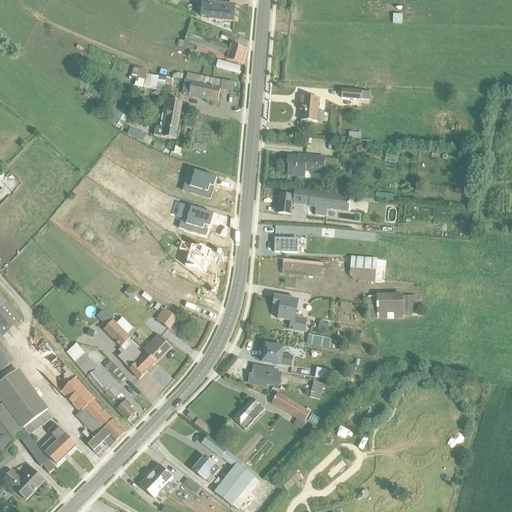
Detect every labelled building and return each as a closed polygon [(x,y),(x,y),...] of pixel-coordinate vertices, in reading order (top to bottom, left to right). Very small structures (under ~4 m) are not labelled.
[(203,2),(201,18),(208,19),(208,20),(234,23),(235,6),(203,2)] [(393,15),(393,24),(403,24),(403,15),(393,15)] [(183,49),(196,53),(196,52),(243,66),(247,51),(228,45),(228,46),(191,35),(193,31),(189,30),(185,42),(183,49)] [(140,69),(135,86),(156,90),(155,93),(169,96),(171,88),(173,88),(175,79),(146,74),(147,71),(140,69)] [(188,75),(186,82),(221,89),(221,91),(234,93),(235,84),(188,75)] [(185,82),(182,94),(218,102),(221,91),(221,89),(186,82),(185,82)] [(342,91),(341,100),(370,102),(371,93),(342,91)] [(302,98),(301,106),(303,106),(302,122),(324,124),(325,113),(319,112),(320,99),(302,98)] [(156,127),(154,136),(176,140),(183,103),(165,100),(160,128),(156,127)] [(112,108),(109,114),(120,120),(123,114),(112,108)] [(134,129),(130,137),(136,141),(137,140),(150,147),(154,139),(134,129)] [(156,142),(153,147),(162,152),(165,147),(156,142)] [(171,154),(170,158),(182,160),(183,155),(181,155),(182,145),(176,144),(174,153),(172,152),(172,154),(171,154)] [(198,144),(197,150),(204,152),(206,145),(198,144)] [(114,145),(91,175),(93,177),(93,176),(95,177),(94,178),(112,191),(134,159),(114,145)] [(288,158),(287,167),(289,167),(288,177),(305,179),(306,173),(324,175),(324,173),(336,174),(337,162),(325,160),(325,158),(298,156),(298,159),(288,158)] [(280,189),(277,214),(292,216),(294,196),(295,190),(280,189)] [(152,190),(145,204),(164,214),(172,200),(152,190)] [(295,192),(293,204),(309,206),(309,209),(316,210),(315,216),(326,218),(327,211),(349,214),(351,199),(295,192)] [(48,216),(59,223),(75,201),(65,194),(48,216)] [(376,194),(375,199),(396,202),(397,196),(376,194)] [(106,223),(96,242),(102,245),(121,254),(123,250),(126,252),(129,246),(126,244),(138,219),(120,211),(113,226),(106,223)] [(151,242),(140,271),(160,279),(167,261),(159,258),(165,242),(153,238),(152,242),(151,242)] [(275,239),(275,254),(298,254),(298,240),(275,239)] [(351,258),(350,276),(354,282),(375,284),(378,260),(351,258)] [(284,261),(282,275),(321,279),(322,270),(326,271),(327,265),(284,261)] [(130,287),(124,294),(132,301),(138,294),(130,287)] [(144,292),(141,297),(145,300),(143,303),(148,307),(150,304),(150,303),(152,299),(144,292)] [(0,373),(15,362),(0,342),(4,339),(3,338),(23,320),(0,293),(0,373)] [(377,297),(368,298),(369,321),(370,321),(404,321),(404,318),(404,297),(404,295),(377,296),(377,297)] [(409,297),(404,297),(404,318),(418,318),(418,317),(424,317),(424,314),(425,314),(425,310),(418,311),(418,297),(412,297),(409,297)] [(275,298),(274,306),(281,307),(278,320),(291,322),(289,332),(305,334),(308,319),(297,318),(299,302),(275,298)] [(343,303),(342,310),(353,312),(354,305),(343,303)] [(164,310),(156,321),(170,331),(178,320),(164,310)] [(114,321),(104,331),(121,348),(118,351),(122,355),(118,359),(139,380),(148,371),(150,373),(154,369),(152,368),(156,363),(146,353),(144,356),(129,341),(131,338),(114,321)] [(320,324),(319,332),(327,333),(328,325),(320,324)] [(158,335),(143,350),(146,353),(156,363),(171,348),(158,335)] [(308,336),(307,345),(332,350),(334,340),(308,336)] [(67,352),(66,353),(67,353),(115,410),(116,409),(128,422),(131,419),(133,419),(136,417),(135,417),(135,415),(136,414),(131,410),(134,408),(113,385),(113,386),(98,368),(97,369),(89,359),(77,344),(67,352)] [(266,346),(263,363),(292,369),(294,358),(284,356),(285,350),(266,346)] [(59,358),(41,374),(60,394),(61,394),(80,414),(76,417),(96,437),(88,446),(97,455),(103,450),(99,447),(104,443),(110,449),(126,433),(112,420),(94,401),(96,399),(76,379),(77,378),(59,358)] [(110,361),(105,366),(109,370),(110,370),(122,382),(126,378),(110,361)] [(251,376),(249,385),(268,388),(268,387),(279,389),(282,375),(279,374),(279,372),(260,369),(255,368),(253,377),(251,376)] [(317,369),(315,379),(346,385),(348,375),(317,369)] [(0,384),(0,396),(27,433),(34,439),(52,422),(48,418),(50,417),(16,373),(0,384)] [(314,383),(310,399),(320,402),(324,386),(314,383)] [(278,395),(271,406),(298,420),(305,423),(311,413),(278,395)] [(253,400),(234,420),(245,431),(265,411),(253,400)] [(4,404),(0,406),(0,456),(27,435),(4,404)] [(312,414),(308,421),(316,426),(320,419),(312,414)] [(298,420),(294,426),(302,431),(306,423),(305,423),(298,420)] [(51,439),(47,443),(64,459),(77,447),(57,426),(49,433),(55,439),(53,441),(51,439)] [(28,436),(22,442),(41,468),(43,466),(49,475),(54,470),(28,436)] [(208,438),(203,444),(234,469),(215,493),(238,511),(260,483),(240,467),(242,464),(208,438)] [(47,443),(41,448),(57,465),(64,459),(47,443)] [(10,450),(0,457),(0,471),(17,458),(10,450)] [(205,457),(193,472),(206,482),(211,475),(214,476),(219,469),(205,457)] [(160,466),(151,477),(169,494),(174,489),(171,485),(175,481),(160,466)] [(12,471),(4,480),(26,501),(45,481),(32,469),(22,480),(12,471)] [(291,473),(280,484),(288,492),(299,482),(300,482),(302,480),(293,471),(290,473),(291,473)] [(151,477),(141,486),(155,501),(159,497),(163,500),(169,494),(151,477)] [(189,480),(184,485),(196,495),(197,494),(198,496),(202,492),(200,490),(200,489),(189,480)]
